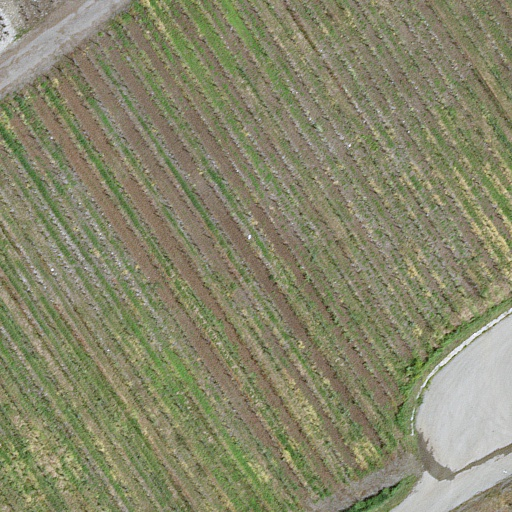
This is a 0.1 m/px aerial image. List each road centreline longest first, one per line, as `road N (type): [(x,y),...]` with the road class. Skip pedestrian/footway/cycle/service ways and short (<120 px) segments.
road 1 (track): [(117,0),(0,86)]
road 2 (unclassified): [(505,451),(479,388),(511,336)]
